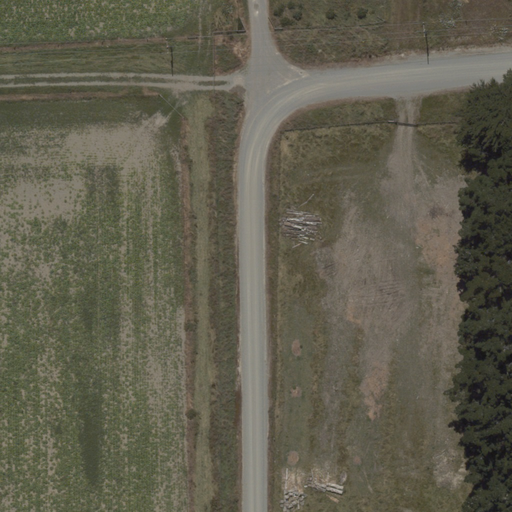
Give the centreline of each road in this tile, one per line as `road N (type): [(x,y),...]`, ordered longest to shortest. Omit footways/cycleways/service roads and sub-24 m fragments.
road 1 (unclassified): [(278,106),(262,122),(247,168),(249,511)]
road 2 (track): [(0,79),(261,82)]
road 3 (unclassified): [(278,106),(348,83),(511,71)]
